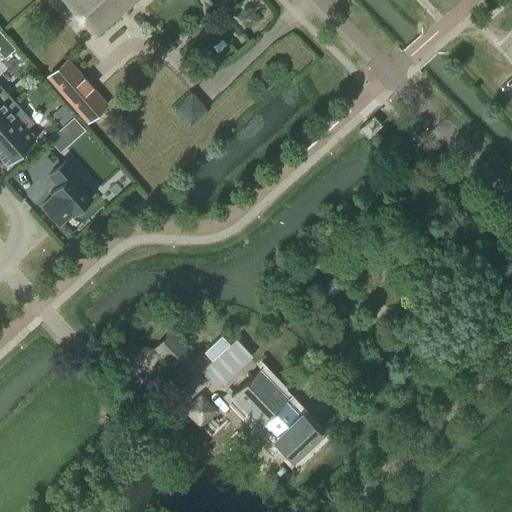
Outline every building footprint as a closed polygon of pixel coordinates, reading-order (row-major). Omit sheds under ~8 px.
[(133,0),(64,0),(94,34),(133,0)] [(66,60),(48,76),(88,122),(106,106),(66,60)] [(0,115),(15,102),(0,85),(0,115)] [(190,92),(172,108),(190,128),(208,112),(190,92)] [(33,123),(15,102),(0,115),(0,158),(6,165),(36,139),(27,129),(33,123)] [(62,104),(54,113),(65,121),(72,112),(62,104)] [(359,129),(367,138),(381,125),(373,116),(359,129)] [(84,131),(72,118),(59,131),(71,143),(84,131)] [(66,159),(49,175),(58,185),(52,191),(54,193),(42,204),(58,221),(70,211),(72,213),(96,192),(66,159)] [(199,362),(172,335),(156,350),(183,378),(199,362)] [(293,458),(318,434),(300,415),(299,416),(285,401),(287,398),(259,369),(231,395),(260,425),(262,422),(277,437),(276,440),(293,458)] [(203,394),(185,410),(202,429),(220,413),(203,394)]
